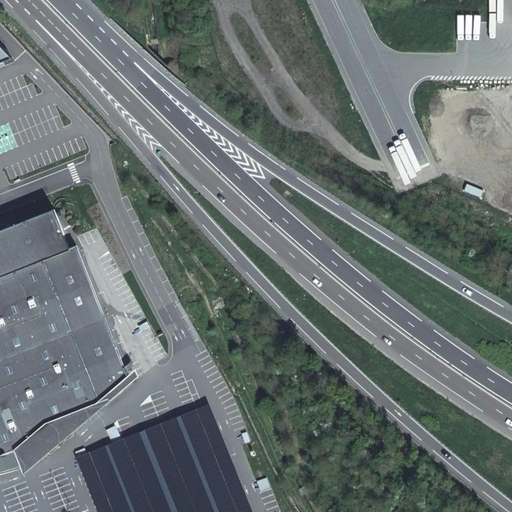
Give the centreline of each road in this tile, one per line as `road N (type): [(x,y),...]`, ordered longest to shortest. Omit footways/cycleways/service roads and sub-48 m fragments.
road 1 (trunk): [(14,0),(295,314),(511,510)]
road 2 (trunk): [(27,0),(251,224),(339,300),(511,418)]
road 3 (trunk): [(511,393),(346,279),(251,195),(60,0)]
road 4 (trunk): [(511,313),(271,162),(67,0)]
